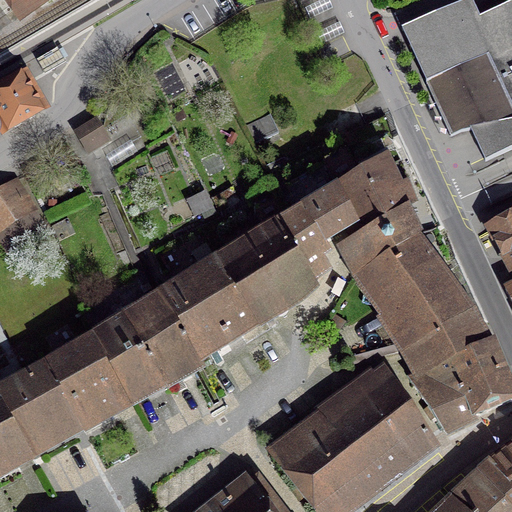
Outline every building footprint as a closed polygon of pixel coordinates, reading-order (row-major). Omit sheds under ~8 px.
[(4,0),(11,8),(17,17),(42,0),(4,0)] [(476,0),(457,0),(401,25),(420,67),(451,136),(474,125),(489,157),(511,146),(511,0),(508,0),(482,12),(476,0)] [(38,62),(46,74),(64,63),(57,51),(38,62)] [(42,107),(25,78),(7,88),(4,82),(0,84),(0,124),(1,124),(4,128),(5,130),(42,107)] [(270,117),(250,128),(262,149),(282,137),(270,117)] [(89,130),(77,136),(89,157),(110,145),(99,125),(96,126),(89,130)] [(143,145),(112,162),(118,173),(149,156),(143,145)] [(361,234),(408,207),(379,161),(336,186),(353,219),(361,234)] [(22,184),(0,195),(0,238),(40,217),(22,184)] [(302,207),(321,237),(353,219),(336,186),(302,207)] [(212,196),(194,203),(202,224),(220,217),(212,196)] [(321,237),(302,207),(277,223),(308,275),(325,262),(318,252),(327,244),(321,237)] [(362,272),(422,236),(408,207),(361,234),(345,244),(362,272)] [(511,220),(495,230),(511,260),(511,220)] [(308,275),(277,223),(222,257),(262,323),(299,300),(314,284),(308,275)] [(362,272),(408,344),(468,312),(422,236),(362,272)] [(262,323),(222,257),(159,296),(202,360),(262,323)] [(202,360),(159,296),(102,330),(140,394),(202,360)] [(449,360),(487,348),(468,312),(408,344),(424,375),(449,360)] [(140,394),(102,330),(45,365),(79,425),(140,394)] [(449,360),(475,415),(507,398),(487,348),(449,360)] [(424,375),(414,380),(440,431),(475,415),(449,360),(424,375)] [(79,425),(45,365),(5,387),(3,389),(37,449),(39,448),(79,425)] [(389,375),(274,460),(311,511),(347,511),(434,443),(389,375)] [(0,469),(37,449),(3,389),(0,389),(0,469)] [(511,453),(496,467),(511,484),(511,453)] [(511,506),(511,484),(496,467),(482,479),(511,506)] [(287,511),(260,476),(216,511),(287,511)] [(511,511),(511,506),(482,479),(457,505),(464,511),(511,511)]
